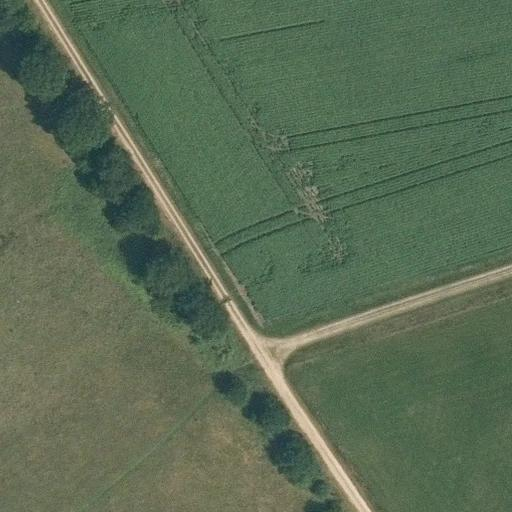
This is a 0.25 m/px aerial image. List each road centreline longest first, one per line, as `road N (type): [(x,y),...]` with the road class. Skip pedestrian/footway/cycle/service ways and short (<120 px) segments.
road 1 (track): [(34,0),(256,353)]
road 2 (track): [(511,270),(256,353)]
road 3 (track): [(256,353),(364,511)]
